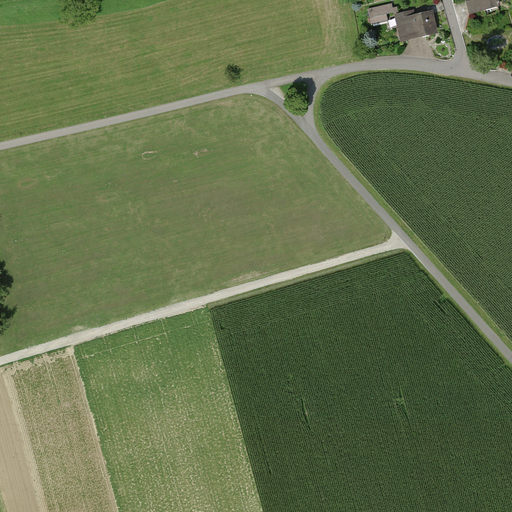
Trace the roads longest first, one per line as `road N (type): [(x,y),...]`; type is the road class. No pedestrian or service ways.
road 1 (track): [(0,364),(409,244)]
road 2 (residential): [(511,357),(312,132)]
road 3 (residential): [(247,89),(0,148)]
road 4 (residential): [(469,74),(415,65),(326,73)]
